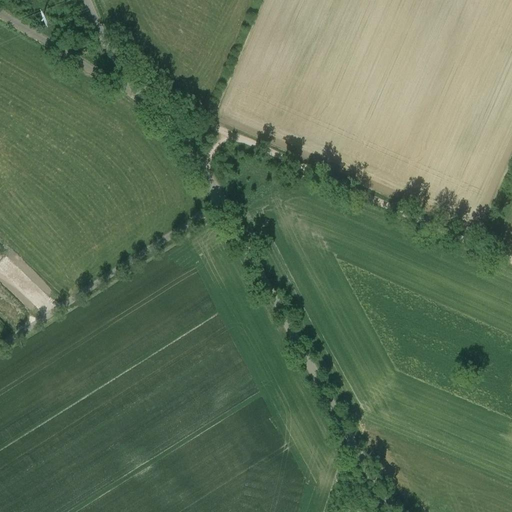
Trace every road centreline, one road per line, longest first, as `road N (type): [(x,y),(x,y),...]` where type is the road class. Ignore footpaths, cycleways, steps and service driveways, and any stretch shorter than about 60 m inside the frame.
road 1 (unclassified): [(389,511),(203,173),(117,60),(84,0)]
road 2 (track): [(511,261),(155,107)]
